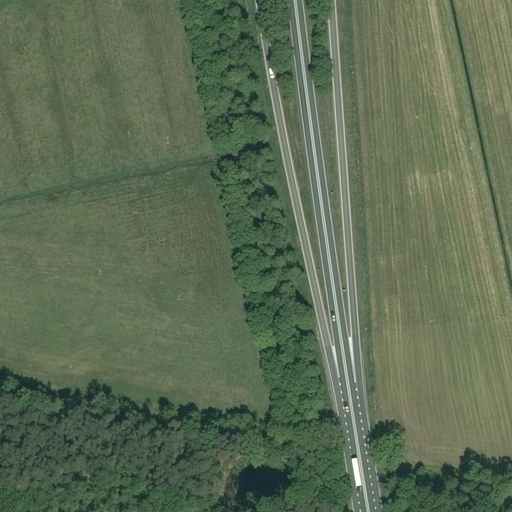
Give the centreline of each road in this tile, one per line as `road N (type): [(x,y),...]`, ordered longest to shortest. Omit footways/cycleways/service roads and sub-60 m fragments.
road 1 (trunk): [(259,0),(316,294),(348,386)]
road 2 (trunk): [(348,386),(295,0)]
road 3 (trunk): [(348,386),(354,328),(332,0)]
road 4 (trunk): [(369,511),(348,386)]
